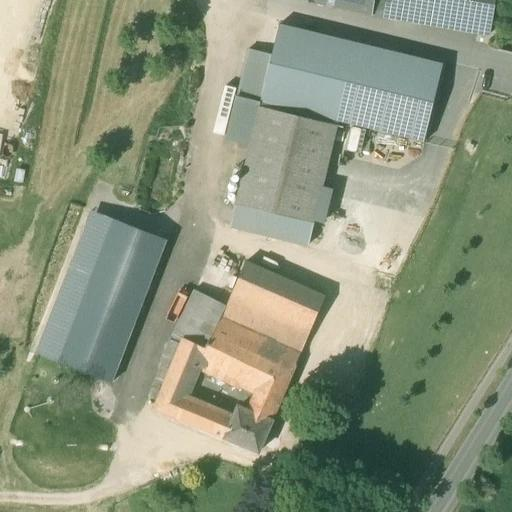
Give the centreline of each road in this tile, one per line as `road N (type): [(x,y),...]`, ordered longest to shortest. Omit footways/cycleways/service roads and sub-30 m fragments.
road 1 (unclassified): [(511,390),(435,511)]
road 2 (track): [(132,488),(59,502),(0,498)]
